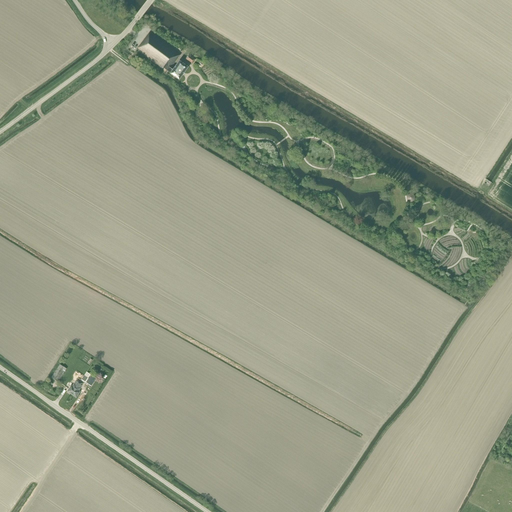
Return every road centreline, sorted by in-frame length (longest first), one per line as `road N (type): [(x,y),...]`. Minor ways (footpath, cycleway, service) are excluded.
road 1 (unclassified): [(207,511),(0,367)]
road 2 (unclassified): [(0,132),(114,43)]
